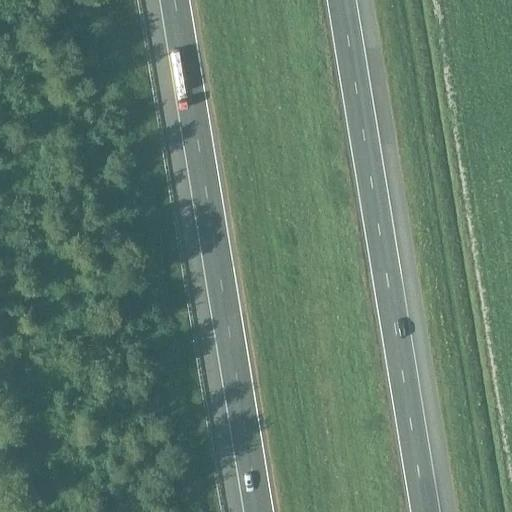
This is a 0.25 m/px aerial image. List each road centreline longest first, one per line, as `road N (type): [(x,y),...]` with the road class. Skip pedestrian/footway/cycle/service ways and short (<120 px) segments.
road 1 (motorway): [(424,511),(339,0)]
road 2 (motorway): [(172,0),(256,511)]
